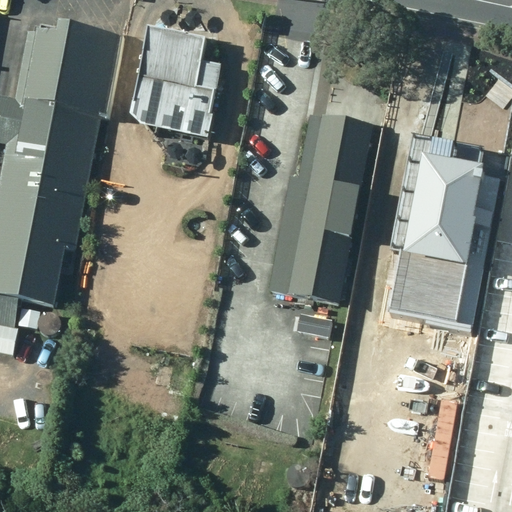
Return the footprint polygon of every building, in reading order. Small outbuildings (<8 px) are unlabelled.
[(114,113),(128,35),(69,15),(66,28),(45,25),(43,32),(31,30),(19,100),(0,96),(0,140),(11,142),(0,201),(0,350),(0,351),(17,354),(22,327),(18,326),(23,297),(61,303),(71,246),(82,248),(106,111),(114,113)] [(150,29),(134,118),(145,129),(209,140),(222,70),(200,66),(205,39),(150,29)] [(338,303),(372,123),(309,111),(297,178),(289,177),(268,289),(338,303)] [(462,379),(499,177),(478,173),(480,161),(418,150),(374,386),(404,392),(400,412),(421,415),(424,398),(441,401),(445,377),(462,379)] [(214,213),(192,210),(187,241),(209,244),(214,213)] [(40,332),(42,335),(46,337),(50,337),(54,336),(57,334),(60,331),(61,328),(61,324),(60,320),(58,317),(54,315),(51,314),(47,314),(44,315),(41,318),(39,321),(38,325),(38,328),(40,332)] [(110,366),(109,409),(154,410),(155,368),(110,366)] [(187,410),(172,409),(170,447),(185,448),(187,410)] [(291,485),(293,488),(297,490),(301,490),(305,490),(308,488),(311,485),(312,481),(312,477),(311,473),(309,470),(305,468),(302,467),(298,467),(294,468),(291,471),(290,474),(289,478),(289,482),(291,485)] [(444,511),(450,486),(439,483),(433,511),(444,511)]
